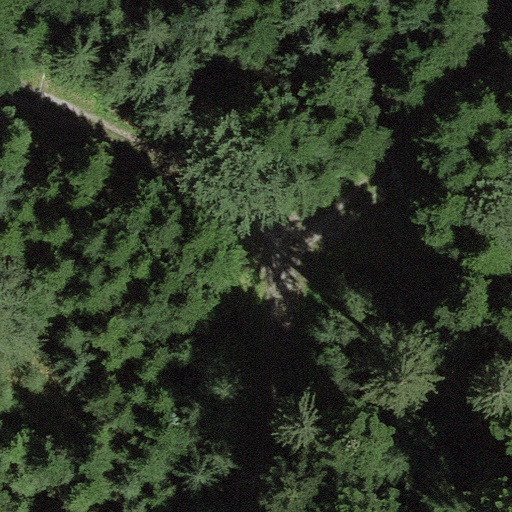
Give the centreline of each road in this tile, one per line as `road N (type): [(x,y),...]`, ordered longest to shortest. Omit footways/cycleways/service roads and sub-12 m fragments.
road 1 (track): [(511,371),(288,258),(0,72)]
road 2 (track): [(241,511),(288,258),(476,0)]
